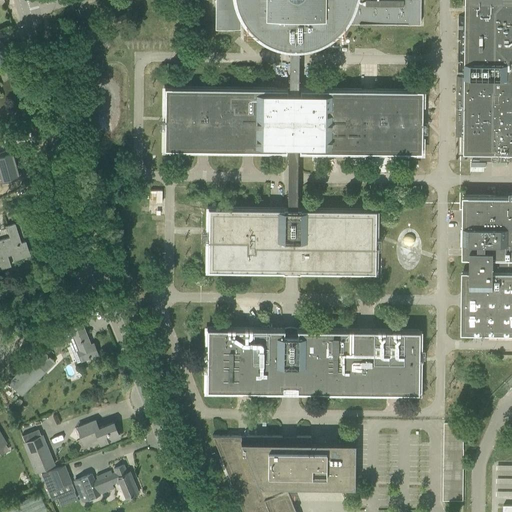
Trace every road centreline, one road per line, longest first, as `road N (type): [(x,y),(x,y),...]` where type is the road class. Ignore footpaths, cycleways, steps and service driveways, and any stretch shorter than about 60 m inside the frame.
road 1 (unclassified): [(97,277),(18,0)]
road 2 (unclassified): [(191,511),(97,277)]
road 3 (unclassified): [(0,361),(75,285),(97,277)]
